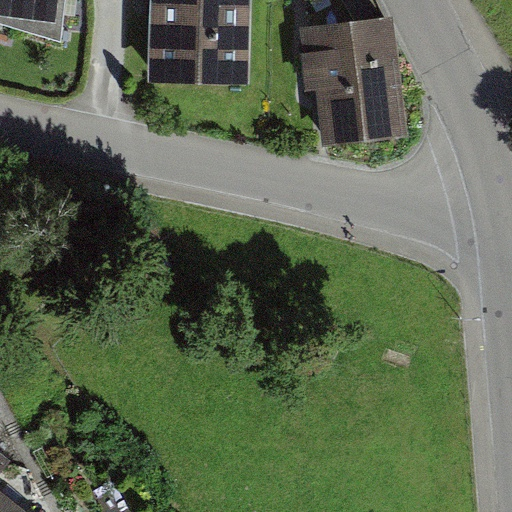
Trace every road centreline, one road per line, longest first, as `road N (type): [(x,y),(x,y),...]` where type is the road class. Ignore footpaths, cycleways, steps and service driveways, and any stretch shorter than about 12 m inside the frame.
road 1 (residential): [(507,241),(463,224),(0,121)]
road 2 (tertiary): [(507,241),(478,133),(417,0)]
